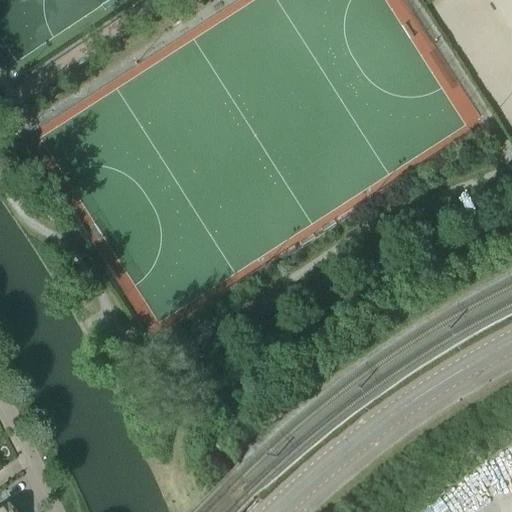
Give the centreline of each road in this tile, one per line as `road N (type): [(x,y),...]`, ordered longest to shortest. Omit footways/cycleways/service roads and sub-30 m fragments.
road 1 (tertiary): [(282,511),(443,392),(511,352)]
road 2 (residential): [(54,511),(0,405)]
